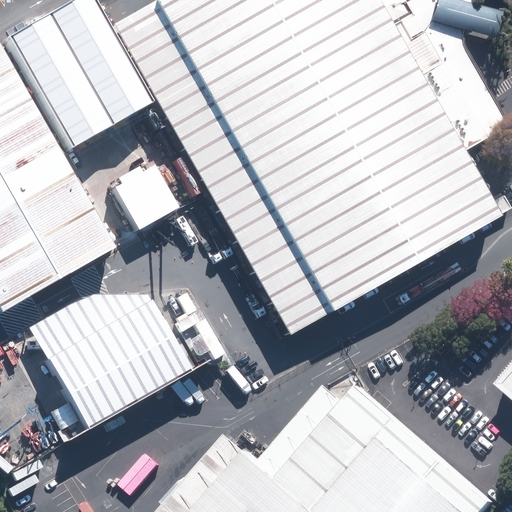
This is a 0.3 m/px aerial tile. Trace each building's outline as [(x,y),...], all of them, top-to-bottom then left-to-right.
[(67,0),(0,39),(0,44),(58,152),(144,103),(104,35),(83,0),(67,0)] [(487,219),(452,160),(506,129),(466,59),(461,51),(459,34),(490,43),(495,16),(467,7),(468,0),(165,0),(104,35),(144,103),(219,233),(280,337),(487,219)] [(0,307),(111,248),(58,152),(0,44),(0,307)] [(36,325),(94,425),(200,364),(157,290),(92,293),(36,325)] [(511,396),(511,368),(498,385),(511,396)] [(171,511),(474,511),(486,498),(338,376),(267,461),(236,435),(171,511)] [(511,511),(511,499),(501,511),(511,511)]
